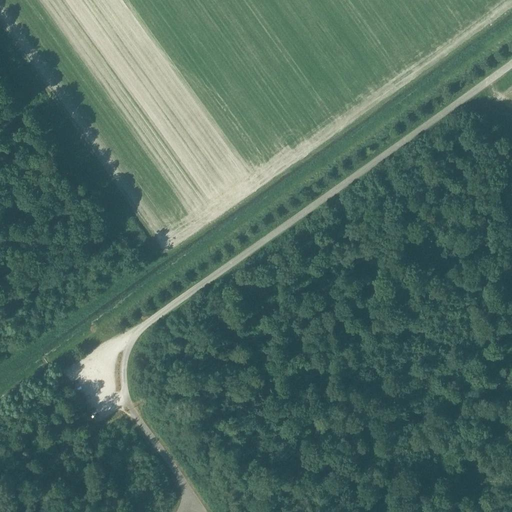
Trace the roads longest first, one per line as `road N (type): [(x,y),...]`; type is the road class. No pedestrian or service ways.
road 1 (unclassified): [(195,506),(127,405),(124,362),(132,338),(511,64)]
road 2 (track): [(328,196),(405,327),(511,358)]
road 3 (track): [(112,350),(77,344),(0,398)]
